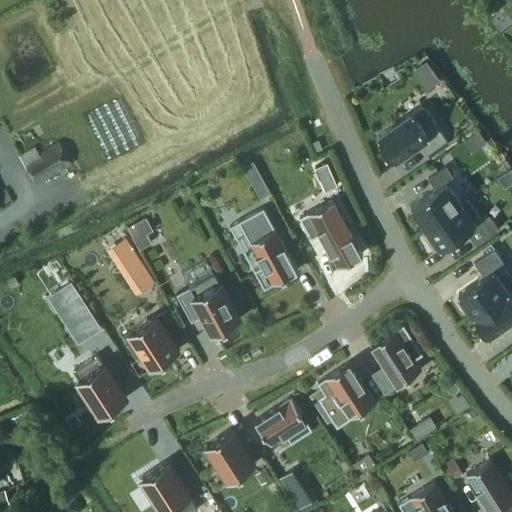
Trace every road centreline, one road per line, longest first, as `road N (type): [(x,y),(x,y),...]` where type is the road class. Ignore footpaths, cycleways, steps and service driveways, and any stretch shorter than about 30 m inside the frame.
road 1 (residential): [(410,275),(301,351),(133,421)]
road 2 (residential): [(410,275),(315,59)]
road 3 (residential): [(511,419),(463,362),(410,275)]
